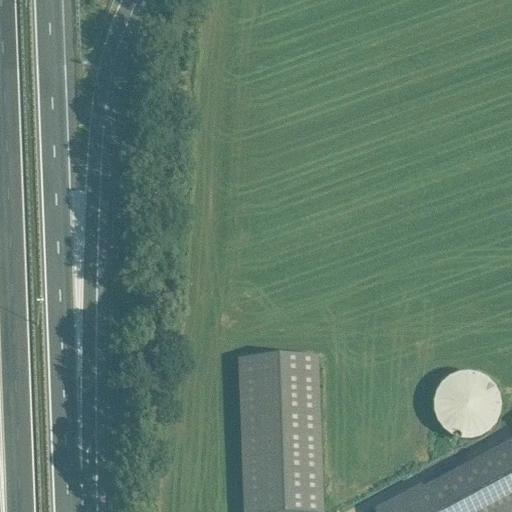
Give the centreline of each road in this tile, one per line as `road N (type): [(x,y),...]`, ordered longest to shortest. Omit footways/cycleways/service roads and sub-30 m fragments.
road 1 (motorway): [(2,0),(20,511)]
road 2 (motorway): [(66,474),(108,59),(132,0)]
road 3 (motorway): [(66,474),(48,0)]
